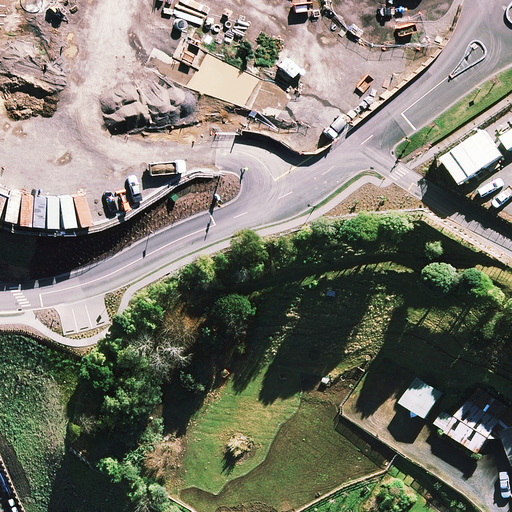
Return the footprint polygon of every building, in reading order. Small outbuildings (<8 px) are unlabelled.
[(33,137),(34,139),(24,145),(40,170),(50,164),(40,148),(64,132),(57,122),(33,137)] [(48,167),(39,174),(56,197),(65,190),(48,167)] [(92,182),(86,173),(65,185),(70,195),(92,182)] [(414,380),(400,372),(386,394),(399,403),(414,380)] [(442,394),(418,379),(402,405),(427,420),(442,394)] [(500,423),(468,402),(456,420),(444,412),(435,425),(479,455),(500,423)] [(511,432),(500,438),(511,465),(511,432)]
